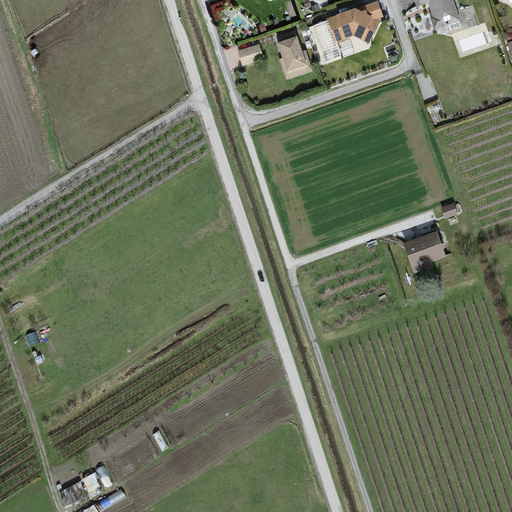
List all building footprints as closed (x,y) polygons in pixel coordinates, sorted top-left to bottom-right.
[(451,0),(412,0),(418,9),(428,5),(433,20),(430,21),(435,31),(459,22),(451,0)] [(383,20),(378,6),(356,11),(376,23),(383,20)] [(371,46),(380,25),(376,23),(356,11),(327,22),(337,45),(354,38),(371,46)] [(296,41),(278,46),(282,62),(279,63),(286,83),(312,74),(306,54),(301,55),(296,41)] [(260,45),(239,50),(243,67),(264,61),(260,45)] [(454,205),(441,210),(445,221),(458,216),(454,205)] [(436,234),(404,246),(413,271),(446,259),(436,234)] [(37,332),(27,336),(31,347),(41,344),(37,332)] [(81,480),(72,463),(62,469),(72,485),(81,480)] [(101,487),(94,474),(82,480),(90,494),(101,487)] [(87,498),(80,483),(59,493),(66,508),(87,498)] [(101,508),(126,494),(122,487),(97,500),(101,508)]
